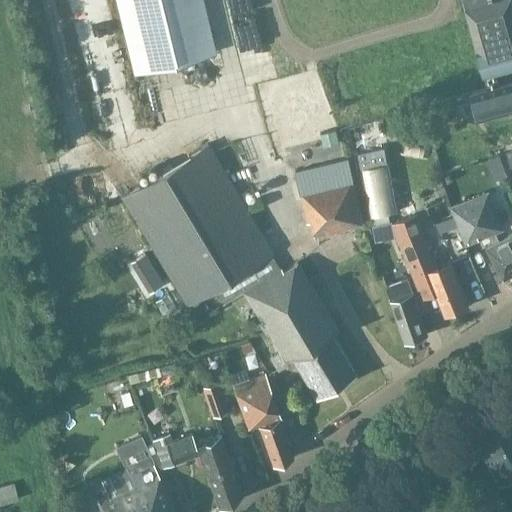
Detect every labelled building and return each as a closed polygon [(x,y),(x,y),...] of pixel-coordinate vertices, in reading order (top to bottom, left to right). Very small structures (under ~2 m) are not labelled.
[(199,0),(118,0),(136,73),(213,54),(199,0)] [(496,74),(511,69),(511,0),(499,0),(466,9),(484,77),(496,74)] [(75,55),(91,122),(120,116),(104,49),(75,55)] [(235,56),(236,74),(260,74),(259,56),(235,56)] [(511,110),(511,81),(499,85),(496,74),(484,77),(488,88),(472,93),(479,119),(511,110)] [(414,134),(416,142),(425,140),(423,131),(414,134)] [(212,288),(218,298),(222,305),(243,291),(279,351),(270,357),(278,370),(287,365),(289,369),(297,365),(315,394),(353,371),(330,333),(337,329),(296,262),(282,270),(281,268),(279,269),(269,253),(272,251),(207,144),(121,196),(186,304),(212,288)] [(353,180),(348,159),(295,172),(301,196),(302,196),(308,222),(311,221),(315,236),(363,224),(353,180)] [(371,218),(374,217),(376,225),(372,226),(375,241),(398,237),(423,297),(438,291),(446,313),(469,304),(452,261),(432,269),(424,251),(430,249),(416,214),(393,224),(392,221),(390,222),(388,215),(397,213),(388,164),(362,169),(371,218)] [(503,229),(488,192),(487,192),(479,170),(443,184),(451,207),(466,244),(503,229)] [(511,273),(511,233),(487,247),(503,278),(511,273)] [(427,334),(408,277),(386,284),(405,341),(427,334)] [(154,290),(143,299),(151,310),(162,302),(154,290)] [(172,364),(159,368),(128,375),(131,384),(161,376),(162,377),(174,374),(172,364)] [(292,457),(278,418),(280,417),(264,373),(231,386),(248,427),(257,424),(273,465),(292,457)] [(227,411),(216,382),(202,387),(212,417),(227,411)] [(511,474),(511,421),(479,440),(480,443),(477,447),(481,453),(486,453),(501,481),(511,474)] [(169,434),(156,438),(152,440),(163,467),(199,453),(206,472),(231,462),(221,433),(195,443),(192,434),(172,441),(169,434)] [(97,500),(102,511),(174,511),(150,457),(101,479),(108,495),(97,500)] [(231,462),(206,472),(219,507),(241,494),(242,493),(231,462)]
